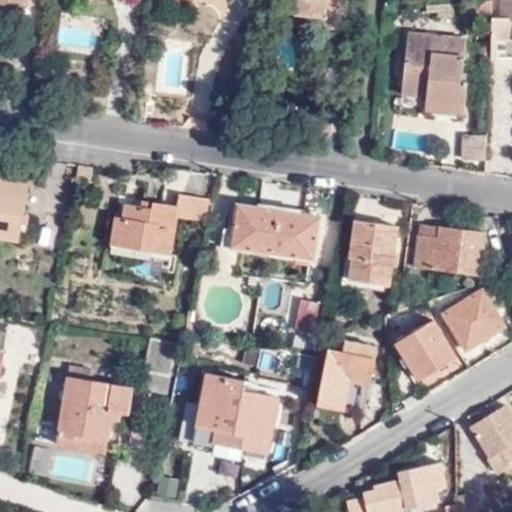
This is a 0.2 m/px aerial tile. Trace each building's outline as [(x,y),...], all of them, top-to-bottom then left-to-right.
[(0,0),(0,9),(8,10),(8,8),(23,10),(24,0),(0,0)] [(283,0),(282,11),(325,15),(324,25),(345,27),(347,2),(337,1),(328,1),(327,0),(283,0)] [(451,0),(450,0),(423,3),(423,11),(434,11),(435,14),(452,13),(451,0)] [(489,14),(489,0),(473,0),(473,14),(489,14)] [(511,37),(489,36),(487,56),(511,56),(511,0),(499,0),(499,15),(499,17),(511,17),(511,37)] [(325,15),(282,11),(281,20),(305,23),(324,25),(325,15)] [(489,15),(488,36),(489,36),(511,37),(511,17),(499,17),(499,15),(489,15)] [(324,25),(305,23),(304,29),(324,31),(324,25)] [(406,32),(398,91),(422,94),(422,99),(462,104),(465,79),(459,79),(464,39),(406,32)] [(422,94),(398,91),(397,107),(461,114),(462,104),(422,99),(422,94)] [(459,159),(483,160),(483,134),(461,134),(459,159)] [(0,237),(18,239),(28,185),(0,179),(0,237)] [(204,220),(208,197),(177,192),(174,205),(177,206),(176,215),(204,220)] [(177,206),(174,205),(141,199),(140,205),(124,203),(122,217),(115,216),(109,242),(169,253),(176,215),(177,206)] [(234,228),(231,246),(311,260),(319,216),(238,203),(234,228)] [(347,279),(386,284),(396,225),(353,219),(347,256),(350,257),(347,279)] [(420,223),(418,234),(436,236),(437,226),(420,223)] [(220,244),(231,246),(234,228),(222,226),(220,244)] [(436,236),(418,234),(413,266),(476,274),(483,232),(437,226),(436,236)] [(466,348),(502,325),(480,290),(443,313),(466,348)] [(293,331),(314,334),(320,304),(300,300),(293,331)] [(181,330),(190,331),(191,325),(189,321),(184,317),(181,330)] [(418,378),(452,356),(431,321),(395,342),(418,378)] [(168,394),(176,343),(149,338),(139,388),(168,394)] [(369,385),(374,348),(343,343),(342,350),(325,348),(316,403),(341,407),(341,402),(356,404),(359,384),(369,385)] [(214,426),(211,439),(266,450),(278,388),(256,384),(255,389),(241,387),(243,378),(205,370),(194,422),(196,423),(214,426)] [(57,434),(105,442),(109,419),(119,420),(121,413),(128,413),(132,386),(112,383),(112,385),(68,377),(57,434)] [(511,416),(504,404),(471,426),(490,455),(486,458),(495,472),(510,462),(507,459),(511,455),(511,416)] [(211,444),(211,439),(214,426),(196,423),(193,441),(211,444)] [(103,454),(105,442),(57,434),(56,446),(103,454)] [(34,445),(28,469),(47,474),(52,449),(34,445)] [(445,487),(439,463),(396,474),(398,481),(373,487),(374,490),(361,493),(362,497),(352,500),(355,511),(390,511),(438,500),(435,489),(445,487)] [(477,511),(474,493),(458,495),(458,505),(458,511),(477,511)]
